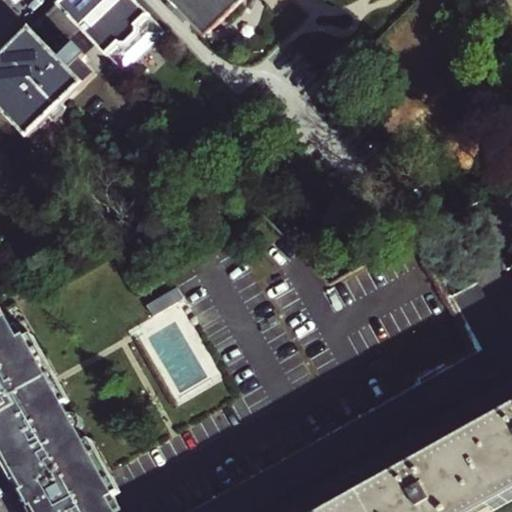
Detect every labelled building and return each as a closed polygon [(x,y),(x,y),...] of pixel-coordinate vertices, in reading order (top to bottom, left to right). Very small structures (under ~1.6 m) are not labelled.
[(126,77),(170,34),(137,0),(62,0),(57,5),(126,77)] [(162,0),(171,0),(206,36),(243,0),(160,0),(162,1),(162,0)] [(176,129),(126,77),(57,5),(9,53),(66,112),(83,129),(128,175),(176,129)] [(51,126),(66,112),(9,53),(0,61),(0,109),(30,140),(48,123),(51,126)] [(239,212),(248,203),(233,188),(224,197),(239,212)] [(253,224),(262,218),(253,209),(245,216),(253,224)] [(321,278),(330,288),(369,267),(359,254),(321,278)] [(255,511),(511,367),(511,343),(479,284),(452,298),(482,350),(383,406),(193,511),(192,511),(255,511)] [(185,303),(179,292),(148,309),(154,320),(172,310),(185,303)] [(0,306),(0,442),(13,467),(78,433),(70,418),(64,407),(27,341),(21,344),(13,330),(0,306)] [(27,341),(19,327),(13,330),(21,344),(27,341)] [(70,403),(33,337),(27,341),(64,407),(70,403)] [(511,413),(370,494),(366,496),(348,506),(343,509),(337,511),(496,511),(511,503),(511,413)] [(73,417),(70,418),(78,433),(81,431),(82,429),(83,426),(83,423),(81,420),(79,418),(76,417),(73,417)] [(85,445),(78,433),(13,467),(28,493),(24,495),(27,500),(30,506),(33,510),(33,511),(37,509),(38,511),(83,511),(59,468),(89,452),(85,445)] [(0,458),(7,471),(13,467),(0,442),(0,458)] [(89,452),(95,448),(92,442),(85,445),(89,452)] [(121,494),(95,448),(89,452),(113,495),(114,497),(121,494)] [(89,452),(59,468),(83,511),(115,511),(108,500),(114,497),(113,495),(89,452)] [(346,502),(348,506),(366,496),(364,492),(346,502)] [(121,511),(122,511),(114,497),(108,500),(115,511),(121,511)]
